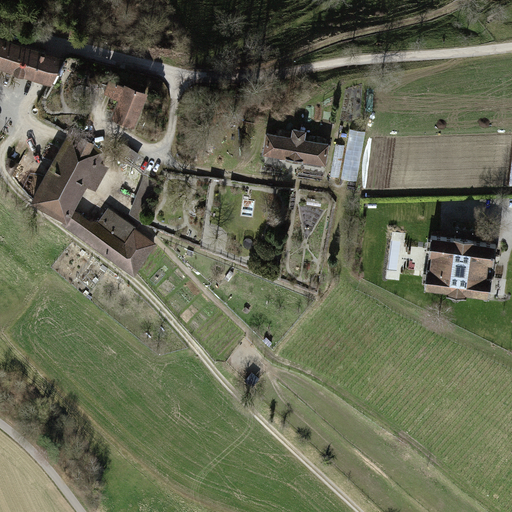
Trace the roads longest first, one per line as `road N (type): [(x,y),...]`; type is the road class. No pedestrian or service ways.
road 1 (track): [(360,511),(228,387),(121,270),(21,196),(6,178),(5,152)]
road 2 (residential): [(511,47),(188,77),(60,45)]
road 3 (track): [(340,187),(346,202),(337,254),(346,281),(511,359)]
road 4 (track): [(251,74),(349,31),(453,0)]
road 5 (track): [(269,354),(383,422)]
road 6 (track): [(0,422),(81,511)]
